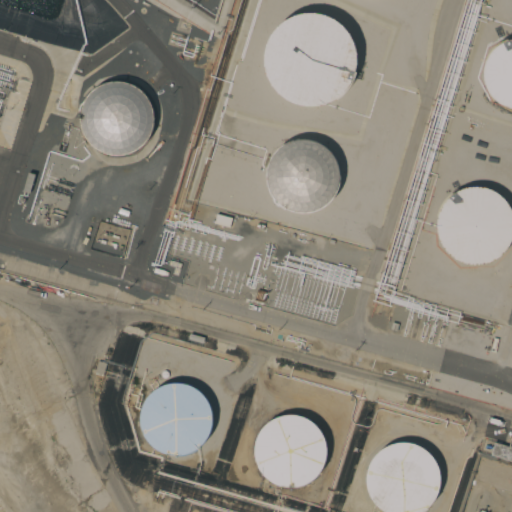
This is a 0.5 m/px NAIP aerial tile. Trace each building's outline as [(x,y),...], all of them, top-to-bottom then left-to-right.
[(307,108),(299,106),(291,103),(284,99),(277,93),(272,87),(268,79),(265,71),(264,63),(264,55),(266,46),(269,38),(273,31),(278,25),(285,20),(292,16),(300,13),(308,11),(317,12),(325,13),(333,16),(340,21),(346,26),(352,33),(356,40),(358,48),(360,56),(360,65),(358,73),(355,81),(351,88),(345,94),(339,100),(331,104),(323,106),(315,108),(307,108)] [(511,107),(507,107),(501,104),(496,101),(492,97),(488,92),(485,86),(484,80),(483,74),(483,68),(485,62),(487,56),(491,51),(495,46),(500,43),(506,40),(511,38),(511,107)] [(116,155),(110,154),(104,153),(98,151),(93,147),(88,143),(84,138),(82,132),(80,126),(79,120),(80,113),(81,107),(84,102),(87,96),(91,92),(96,88),(102,85),(108,83),(114,83),(120,83),(126,85),(132,87),(137,91),(142,95),(146,100),(148,106),(150,112),(151,118),(151,124),(149,130),(147,136),(143,141),(139,146),(134,150),(128,152),(122,154),(116,155)] [(301,213),(294,212),(288,210),(283,207),(278,202),(274,197),(271,192),(269,185),(268,179),(268,173),(269,166),(271,160),(275,155),(279,150),(284,146),(289,143),(296,141),(302,140),(308,140),(315,141),(321,143),(326,147),(331,151),(335,156),(338,162),(340,168),(341,174),(341,180),(340,187),(338,193),(334,198),(330,203),(325,207),(319,210),(313,213),(307,214),(301,213)] [(481,264),(474,265),(467,263),(460,261),(454,258),(449,253),(444,248),(441,242),(438,236),(437,229),(437,222),(438,215),(440,208),(443,202),(448,197),(453,192),(459,188),(465,186),(472,184),(479,184),(486,185),(493,188),(499,191),(504,195),(509,201),(511,205),(511,243),(510,247),(506,252),(500,257),(494,261),(488,263),(481,264)] [(216,214),(231,218),(229,227),(213,223),(216,214)] [(182,455),(176,456),(169,455),(163,454),(158,451),(152,448),(148,444),(144,439),(141,433),(139,427),(139,421),(139,414),(140,408),(143,402),(146,397),(151,392),(156,389),(161,386),(167,384),(174,383),(180,384),(186,385),(192,388),(197,391),(202,395),(205,400),(208,406),(210,412),(211,418),(210,425),(209,431),(206,437),(203,442),(199,447),(194,450),(188,453),(182,455)] [(293,487),(287,486),(281,485),(275,482),(269,478),(265,474),(261,469),(258,463),(257,457),(256,450),(256,444),(258,438),(261,432),(264,426),(269,422),(274,418),(280,415),(286,413),(292,413),(299,413),(305,415),(311,417),(316,421),(321,426),(325,431),(327,437),(329,443),(330,449),(329,456),(328,462),(325,468),(321,473),(317,478),(312,482),(306,484),(300,486),(293,487)] [(391,511),(385,509),(380,506),(376,501),(372,496),(369,490),(368,484),(367,478),(368,472),(369,466),(372,460),(376,455),(380,450),(385,447),(391,444),(397,442),(403,442),(409,442),(415,444),(421,447),(426,450),(431,455),(434,460),(437,466),(439,472),(439,478),(439,484),(437,490),(434,496),(431,501),(426,506),(421,509),(415,511),(391,511)] [(494,442),(511,447),(511,461),(490,455),(494,442)]
